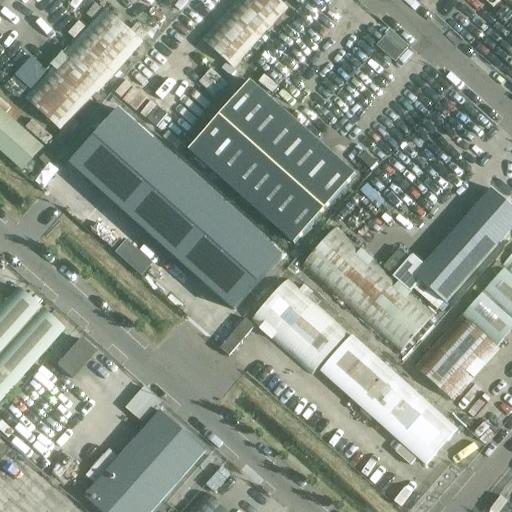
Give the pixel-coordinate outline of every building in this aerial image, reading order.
[(288,9),(278,0),(237,0),(202,40),(234,69),(288,9)] [(31,90),(24,98),(63,133),(143,42),(104,8),(47,72),(31,57),(15,76),(31,90)] [(249,84),(189,151),(295,247),(355,179),(249,84)] [(0,149),(23,170),(43,148),(0,109),(0,149)] [(120,129),(88,164),(237,300),(269,265),(120,129)] [(437,310),(476,266),(511,226),(511,189),(507,185),(453,245),(430,271),(413,256),(393,278),(337,228),(302,267),(400,354),(435,315),(412,295),(416,291),(437,310)] [(498,348),(511,332),(511,256),(502,268),(411,372),(450,407),(500,350),(498,348)] [(288,280),(251,322),(312,375),(321,372),(427,466),(458,430),(288,280)] [(0,307),(0,401),(23,376),(63,330),(17,289),(0,307)] [(252,332),(244,324),(222,347),(231,355),(252,332)] [(80,338),(56,366),(71,380),(96,352),(80,338)] [(143,425),(162,403),(145,388),(126,409),(143,425)] [(153,511),(206,453),(160,412),(84,497),(100,511),(153,511)] [(226,511),(206,493),(188,511),(226,511)]
